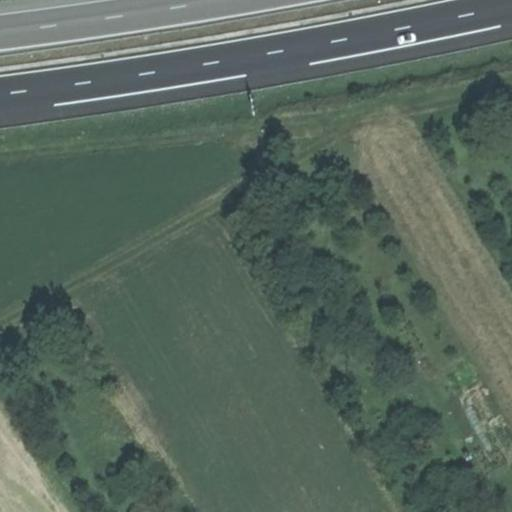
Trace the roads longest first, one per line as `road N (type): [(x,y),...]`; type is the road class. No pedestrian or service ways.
road 1 (trunk): [(0,94),(176,69),(511,3)]
road 2 (track): [(511,91),(0,152)]
road 3 (track): [(0,315),(273,163),(393,110)]
road 4 (trunk): [(214,0),(0,30)]
